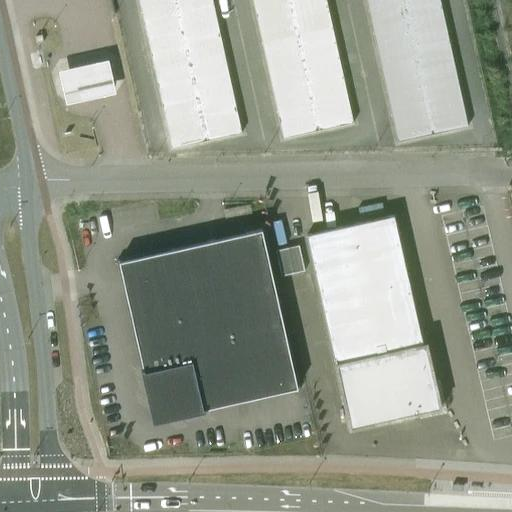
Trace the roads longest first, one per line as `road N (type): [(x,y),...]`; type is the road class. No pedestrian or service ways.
road 1 (unclassified): [(29,185),(511,176)]
road 2 (secondary): [(428,511),(57,507)]
road 3 (unclassified): [(57,507),(29,185)]
road 4 (unclassified): [(0,302),(14,370),(18,508)]
road 5 (unclassified): [(29,185),(0,37)]
